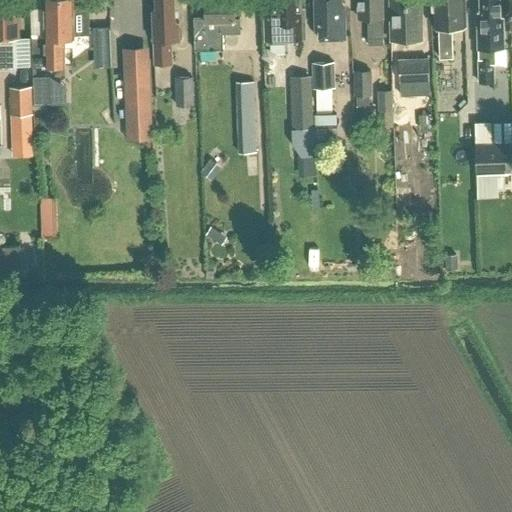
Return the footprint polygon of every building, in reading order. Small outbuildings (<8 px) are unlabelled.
[(15,37),(19,37),(19,21),(13,21),(13,0),(0,0),(0,67),(15,67),(15,37)] [(73,38),(73,34),(82,34),(89,29),(89,8),(73,8),(72,0),(45,0),(46,38),(33,38),(33,65),(66,65),(65,38),(73,38)] [(155,0),(156,7),(153,10),(155,64),(171,63),(170,39),(179,39),(178,21),(177,21),(175,20),(173,0),(155,0)] [(221,32),(238,32),(238,20),(234,20),(233,0),(203,0),(204,17),(192,17),(193,51),(221,51),(221,32)] [(273,0),(274,5),(264,6),(265,39),(268,39),(268,42),(285,41),(285,38),(303,38),(303,21),(305,21),(304,8),(300,8),(299,0),(273,0)] [(314,0),(316,28),(319,28),(319,39),(345,38),(344,3),(341,3),(340,0),(314,0)] [(384,45),(383,38),(382,0),(356,0),(357,19),(368,19),(369,46),(384,45)] [(389,0),(391,40),(422,39),(421,1),(416,1),(416,0),(389,0)] [(452,25),(465,25),(463,0),(433,0),(434,26),(438,26),(439,58),(453,58),(452,25)] [(480,0),(480,11),(477,11),(478,53),(482,53),(482,48),(503,48),(502,16),(499,16),(498,0),(480,0)] [(94,64),(109,63),(106,25),(94,26),(96,54),(94,54),(94,64)] [(428,57),(398,58),(399,81),(429,80),(428,57)] [(312,61),(313,87),(316,87),(332,87),(335,86),(334,61),(312,61)] [(127,138),(153,137),(150,62),(123,63),(127,138)] [(353,70),(354,94),(371,94),(371,70),(353,70)] [(49,75),(33,76),(34,105),(51,104),(49,75)] [(175,76),(176,105),(193,104),(193,75),(175,76)] [(256,151),(254,80),(237,81),(240,152),(256,151)] [(10,114),(32,114),(32,86),(10,87),(10,114)] [(332,87),(316,87),(316,112),(332,112),(332,87)] [(313,127),(311,95),(290,96),(291,127),(313,127)] [(336,113),(314,114),(315,141),(337,140),(336,113)] [(476,172),(511,171),(511,140),(475,141),(476,172)] [(315,155),(298,155),(299,176),(316,175),(315,155)] [(218,169),(209,162),(202,171),(211,178),(218,169)] [(40,197),(41,237),(57,237),(56,197),(40,197)] [(221,233),(211,226),(206,233),(216,240),(221,233)] [(23,245),(0,245),(0,269),(24,269),(23,245)] [(457,254),(445,254),(446,268),(458,268),(457,254)] [(378,263),(379,278),(395,278),(395,262),(378,263)]
